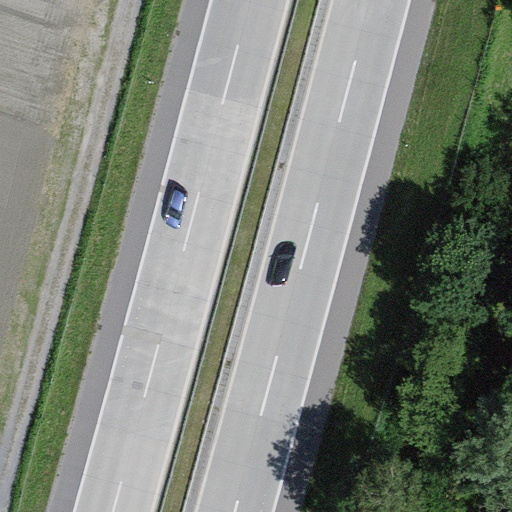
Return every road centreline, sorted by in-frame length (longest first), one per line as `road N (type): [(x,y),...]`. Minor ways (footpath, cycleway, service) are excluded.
road 1 (track): [(0,510),(139,0)]
road 2 (motorway): [(231,511),(365,0)]
road 3 (motorway): [(245,0),(112,511)]
